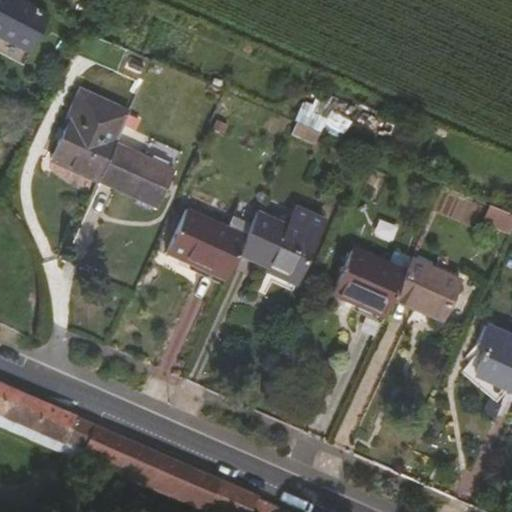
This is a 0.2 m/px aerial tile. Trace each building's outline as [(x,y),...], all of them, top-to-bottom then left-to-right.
[(0,46),(25,60),(42,27),(0,4),(0,46)] [(142,65),(117,54),(107,79),(133,90),(142,65)] [(108,149),(122,119),(76,100),(47,169),(93,188),(108,149)] [(315,138),(291,128),(286,140),(309,149),(315,138)] [(169,175),(108,149),(93,188),(154,213),(169,175)] [(508,234),(511,225),(511,215),(493,207),(486,224),(508,234)] [(233,261),(241,244),(182,218),(162,263),(185,272),(188,265),(225,281),(233,261)] [(280,234),(251,221),(241,244),(233,261),(264,276),(272,281),(273,285),(290,293),(313,244),(282,230),(280,234)] [(391,299),(400,280),(348,257),(327,301),(343,308),(346,303),(381,320),(388,306),(391,299)] [(185,272),(221,288),(225,281),(188,265),(185,272)] [(456,288),(406,266),(400,280),(391,299),(423,313),(420,320),(438,328),(456,288)] [(287,300),(290,293),(273,285),(272,281),(264,276),(258,286),(287,300)] [(388,306),(420,320),(423,313),(391,299),(388,306)] [(343,308),(379,325),(381,320),(346,303),(343,308)] [(474,382),(511,399),(511,345),(484,332),(475,349),(487,356),(484,360),(481,359),(477,366),(481,369),(474,382)] [(174,511),(256,511),(258,510),(0,398),(0,430),(61,458),(60,464),(174,511)] [(0,441),(58,467),(60,464),(61,458),(0,430),(0,441)]
